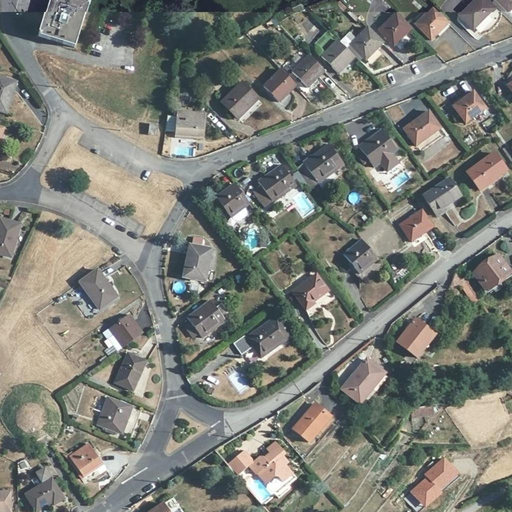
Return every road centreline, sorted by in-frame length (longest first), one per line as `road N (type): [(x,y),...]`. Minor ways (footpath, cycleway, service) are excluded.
road 1 (residential): [(511,219),(235,426)]
road 2 (residential): [(197,178),(219,160),(511,48)]
road 3 (residential): [(63,116),(197,178)]
road 4 (residential): [(22,191),(152,260)]
road 5 (residential): [(63,116),(9,34),(8,0)]
road 6 (residential): [(152,260),(151,291),(173,386)]
